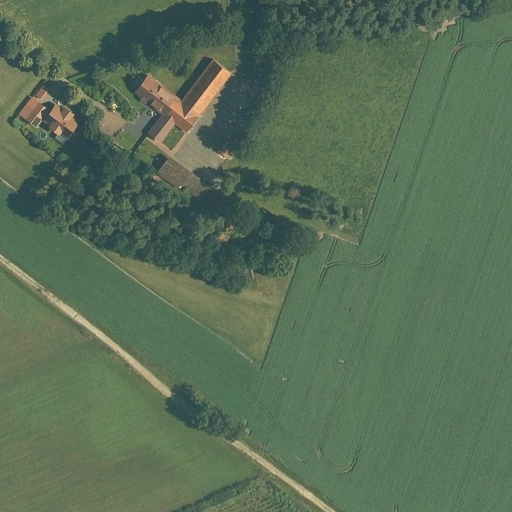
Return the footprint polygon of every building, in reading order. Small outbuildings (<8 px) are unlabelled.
[(167,119),(187,134),(234,74),(214,58),(167,119)] [(165,118),(180,100),(151,76),(136,95),(165,118)] [(40,85),(34,96),(41,101),(48,89),(40,85)] [(39,102),(26,120),(39,129),(52,111),(39,102)] [(59,107),(47,124),(70,142),(83,125),(59,107)] [(154,115),(139,135),(167,158),(183,138),(154,115)] [(228,143),(219,154),(228,162),(237,151),(228,143)] [(222,198),(174,159),(157,180),(205,219),(222,198)] [(229,231),(229,215),(221,215),(221,231),(229,231)]
